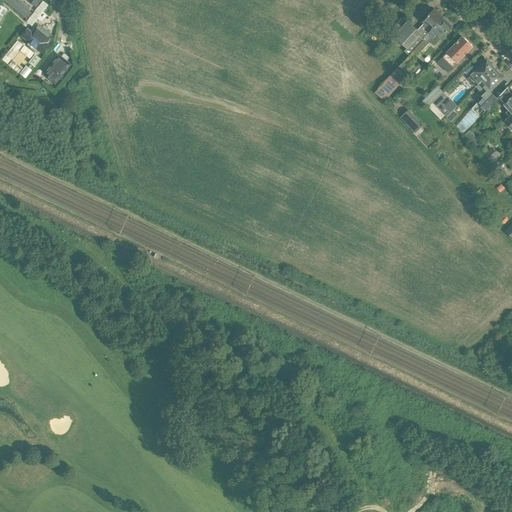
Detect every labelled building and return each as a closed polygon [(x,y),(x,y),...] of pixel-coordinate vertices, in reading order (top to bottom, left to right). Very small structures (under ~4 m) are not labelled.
[(20,0),(16,0),(16,1),(15,0),(2,0),(26,19),(31,13),(28,10),(30,8),(20,0)] [(405,51),(409,56),(414,51),(443,18),(440,15),(441,14),(436,10),(436,11),(435,10),(428,17),(427,17),(424,20),(425,21),(424,22),(425,23),(421,27),(423,29),(419,32),(403,18),(387,35),(396,43),(399,41),(407,49),(405,51)] [(443,18),(414,51),(418,55),(428,44),(432,40),(436,44),(441,38),(452,27),(451,26),(452,25),(448,21),(447,22),(443,18)] [(19,37),(43,57),(50,47),(46,44),(52,36),(36,24),(31,31),(27,28),(19,37)] [(450,71),(473,47),(463,37),(459,42),(458,41),(457,43),(438,63),(447,71),(448,70),(450,71)] [(7,63),(24,44),(18,39),(2,59),(7,63)] [(34,66),(41,57),(24,44),(13,58),(23,66),(27,61),(34,66)] [(42,73),(54,82),(69,64),(57,55),(42,73)] [(8,65),(19,72),(23,67),(12,59),(8,65)] [(483,81),(495,69),(494,68),(495,67),(492,64),(491,65),(487,61),(473,74),(468,78),(477,86),(483,81)] [(26,64),(19,73),(26,77),(32,69),(26,64)] [(495,69),(483,81),(477,86),(484,95),(478,101),(471,109),(480,117),(486,112),(484,110),(495,99),(488,92),(503,78),(500,74),(500,73),(498,70),(496,70),(495,69)] [(404,77),(396,70),(376,92),(383,100),(404,77)] [(432,110),(436,105),(432,102),(442,92),(437,87),(423,101),(432,110)] [(506,113),(510,117),(511,114),(511,91),(508,87),(497,97),(509,110),(506,113)] [(442,103),(437,107),(447,117),(451,113),(442,103)] [(401,117),(415,132),(422,126),(409,111),(401,117)] [(456,115),(452,112),(451,113),(447,117),(450,121),(456,115)] [(498,157),(496,154),(494,152),(486,159),(490,163),(498,157)]
